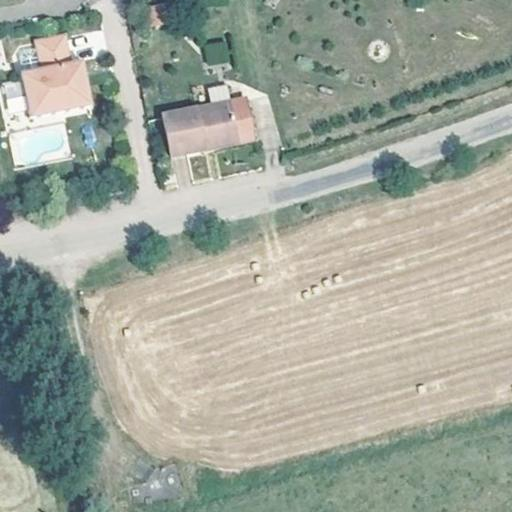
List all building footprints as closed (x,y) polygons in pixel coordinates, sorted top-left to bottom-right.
[(167,0),(147,0),(151,16),(170,12),(167,0)] [(80,41),(68,43),(63,18),(38,23),(43,48),(19,53),(29,103),(90,90),(80,41)] [(209,67),(230,59),(223,40),(202,47),(209,67)] [(3,83),(8,110),(24,108),(19,81),(3,83)] [(221,84),(202,89),(205,103),(208,102),(224,99),(221,84)] [(198,137),(231,130),(249,126),(243,95),(224,99),(208,102),(205,103),(158,113),(167,152),(199,145),(198,137)] [(199,145),(233,137),(251,133),(249,126),(231,130),(198,137),(199,145)]
